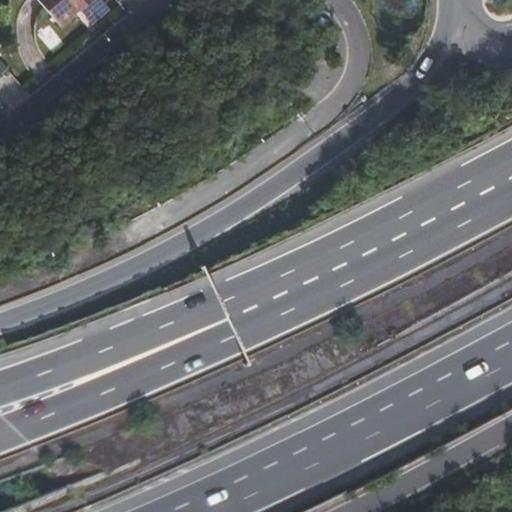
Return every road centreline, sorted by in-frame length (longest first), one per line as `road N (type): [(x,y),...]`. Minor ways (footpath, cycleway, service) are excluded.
road 1 (motorway): [(465,0),(430,61),(359,133),(312,166),(134,270),(0,319)]
road 2 (residential): [(342,0),(360,56),(352,86),(298,133),(164,223),(0,293)]
road 3 (trunk): [(205,511),(511,364)]
road 4 (trunk): [(511,174),(240,316)]
road 5 (trunk): [(240,316),(232,339),(0,437)]
road 6 (motorway): [(240,316),(210,304),(0,392)]
road 7 (residential): [(0,132),(149,0)]
road 8 (trunk): [(347,511),(511,424)]
